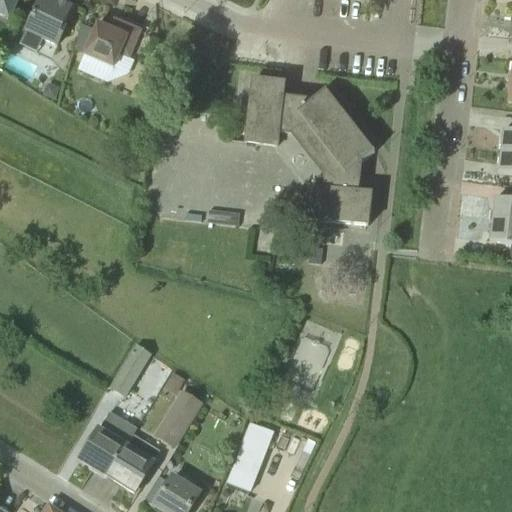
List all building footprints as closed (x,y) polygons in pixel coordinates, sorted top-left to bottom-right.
[(0,0),(0,15),(9,20),(17,0),(0,0)] [(62,29),(72,9),(58,3),(59,0),(41,0),(26,34),(43,42),(57,48),(66,30),(62,29)] [(111,32),(98,26),(84,57),(114,70),(120,56),(129,60),(141,34),(115,23),(111,32)] [(293,137),(298,102),(283,100),(285,86),(253,83),(246,145),(277,149),(279,135),(293,137)] [(55,103),(60,89),(47,85),(43,99),(55,103)] [(298,102),(293,137),(293,141),(324,180),(323,191),(309,189),(306,222),(368,229),(372,197),(358,195),(361,166),(375,155),(326,93),(312,104),(298,102)] [(511,133),(504,132),(501,154),(511,155),(511,133)] [(511,155),(501,154),(498,176),(511,177),(511,155)] [(511,202),(495,200),(493,222),(511,224),(511,202)] [(240,229),(241,217),(211,214),(210,226),(240,229)] [(511,224),(493,222),(490,245),(511,247),(509,259),(511,259),(511,224)] [(312,266),(321,267),(323,250),(314,249),(312,266)] [(136,350),(112,390),(125,397),(149,358),(136,350)] [(176,398),(185,383),(173,375),(163,390),(176,398)] [(174,449),(200,407),(183,396),(157,439),(174,449)] [(107,479),(126,449),(137,432),(110,415),(80,462),(107,479)] [(252,426),(229,487),(254,497),(277,435),(252,426)] [(126,449),(107,479),(134,496),(153,465),(126,449)] [(189,511),(200,497),(173,480),(155,509),(160,511),(189,511)]
